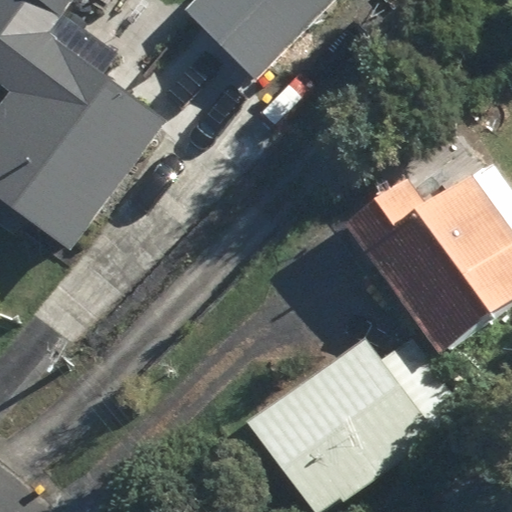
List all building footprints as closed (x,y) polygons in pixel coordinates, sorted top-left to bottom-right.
[(0,0),(0,82),(18,96),(0,120),(0,200),(77,257),(174,125),(54,37),(80,0),(0,0)] [(210,0),(198,13),(266,80),(344,0),(210,0)] [(371,255),(447,359),(511,312),(511,225),(479,178),(433,211),(416,187),(342,241),(359,263),(371,255)] [(262,430),(324,511),(340,511),(352,503),(357,507),(447,439),(374,343),(262,430)] [(511,511),(511,488),(487,461),(434,509),(437,511),(511,511)]
